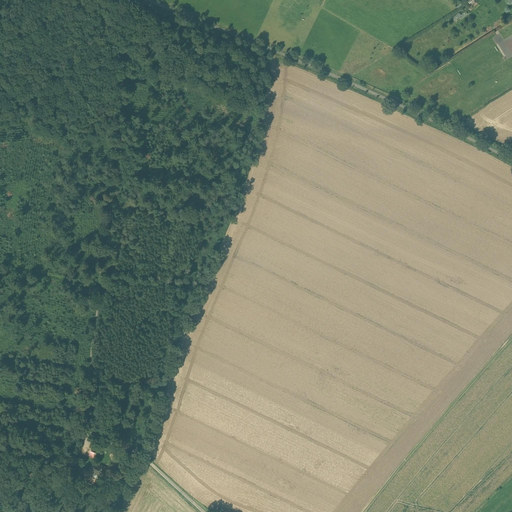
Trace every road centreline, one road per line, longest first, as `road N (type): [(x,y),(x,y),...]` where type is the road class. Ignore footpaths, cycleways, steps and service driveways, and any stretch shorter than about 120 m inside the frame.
road 1 (track): [(146,0),(115,130),(81,431)]
road 2 (track): [(511,339),(364,511)]
